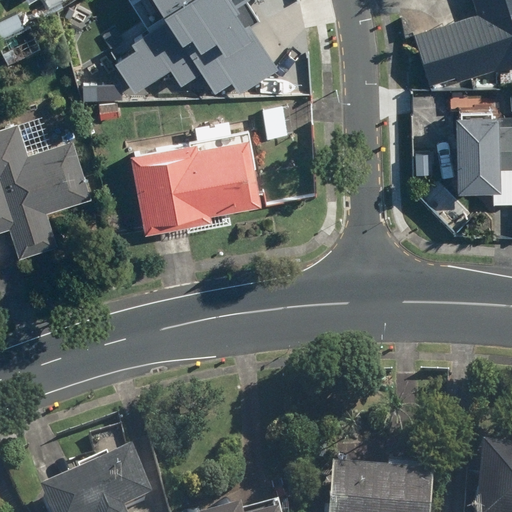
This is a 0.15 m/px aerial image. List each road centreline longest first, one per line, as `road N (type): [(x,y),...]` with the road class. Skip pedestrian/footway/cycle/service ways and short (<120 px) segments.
road 1 (secondary): [(371,302),(181,325),(0,383)]
road 2 (residential): [(371,302),(348,0)]
road 3 (secondary): [(511,305),(371,302)]
